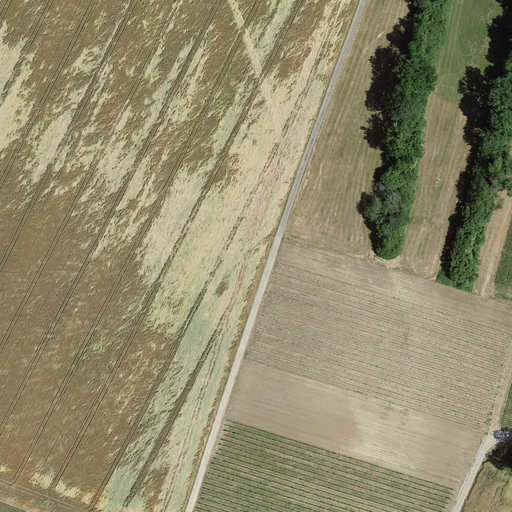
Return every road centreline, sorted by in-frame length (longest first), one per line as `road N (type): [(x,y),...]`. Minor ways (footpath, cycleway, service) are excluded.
road 1 (track): [(188,511),(282,237)]
road 2 (unclassified): [(282,237),(364,0)]
